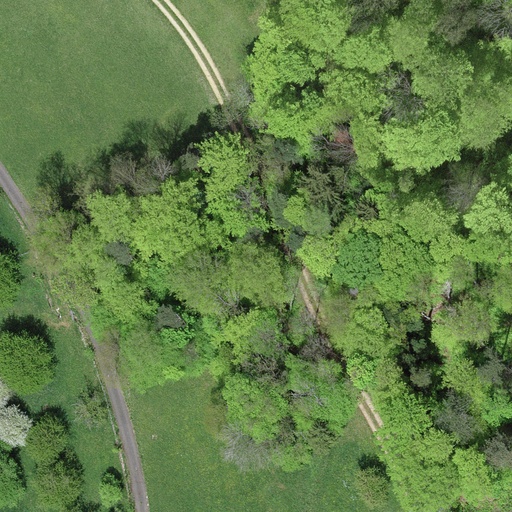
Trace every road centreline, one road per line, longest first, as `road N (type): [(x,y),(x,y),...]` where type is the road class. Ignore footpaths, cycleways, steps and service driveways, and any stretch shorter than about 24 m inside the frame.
road 1 (track): [(160,0),(185,24),(222,93),(312,302),(419,511)]
road 2 (track): [(0,170),(97,336),(140,511)]
